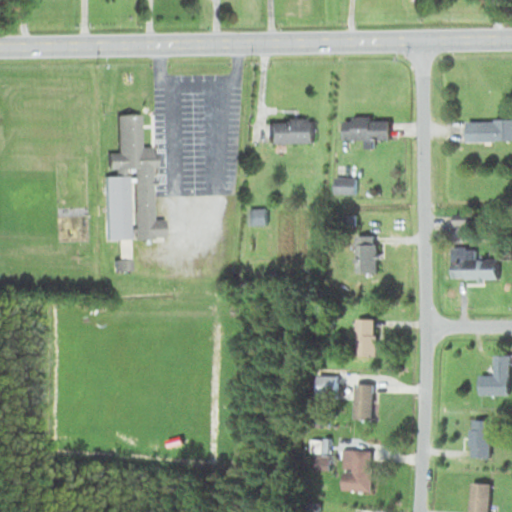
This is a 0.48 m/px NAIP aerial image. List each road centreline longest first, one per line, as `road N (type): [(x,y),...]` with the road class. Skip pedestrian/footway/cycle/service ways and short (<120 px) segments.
road 1 (primary): [(511,35),(0,44)]
road 2 (residential): [(415,511),(421,36)]
